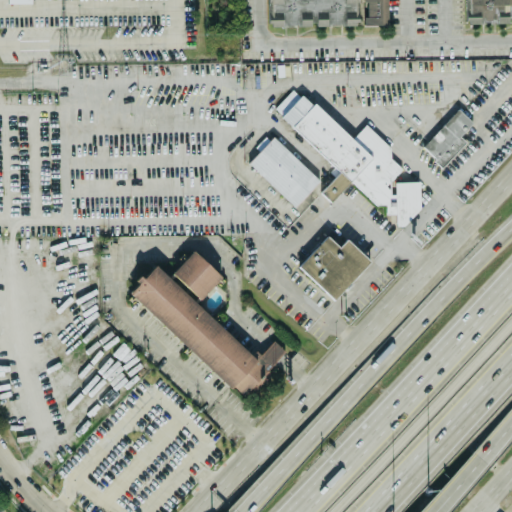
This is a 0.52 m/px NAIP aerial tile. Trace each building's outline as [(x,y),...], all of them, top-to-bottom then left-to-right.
[(314,24),(357,24),(357,0),(267,0),(267,24),(314,24)] [(386,0),(363,0),(364,24),(387,24),(386,0)] [(511,21),(511,0),(464,0),(464,21),(511,21)] [(421,208),(405,227),(396,227),(396,213),(385,213),(385,203),(377,204),(352,181),(333,201),(325,193),(344,173),(273,106),(292,86),(351,142),(366,126),(390,148),(390,158),(402,169),(403,183),(420,182),(421,208)] [(459,135),(472,121),(457,108),(421,146),(441,166),(465,141),(459,135)] [(247,161),(259,149),(255,146),(265,136),(268,139),(272,135),(318,179),(293,205),(247,161)] [(297,266),(326,235),(338,247),(345,239),(368,260),(332,299),(297,266)] [(220,276),(192,249),(170,271),(198,298),(220,276)] [(128,291),(138,284),(133,279),(139,275),(144,278),(155,264),(254,360),(265,369),(255,381),(242,393),(232,383),(228,387),(128,291)]
